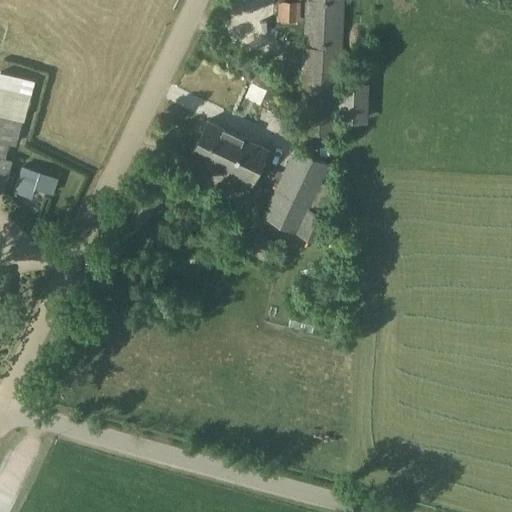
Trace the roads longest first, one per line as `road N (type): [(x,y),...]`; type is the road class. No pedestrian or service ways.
road 1 (unclassified): [(8,409),(203,0)]
road 2 (unclassified): [(374,511),(8,409)]
